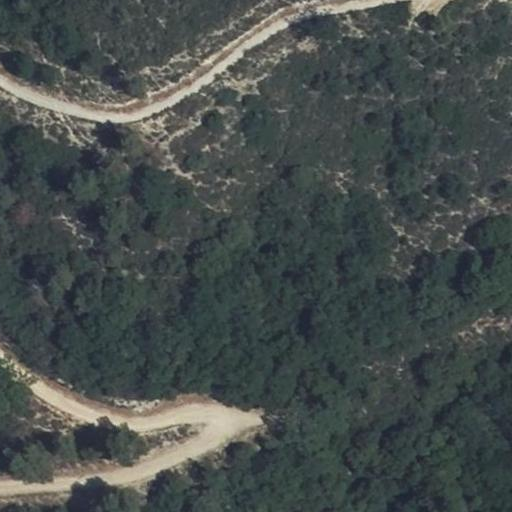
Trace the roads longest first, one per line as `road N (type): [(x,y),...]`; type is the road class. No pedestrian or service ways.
road 1 (track): [(0,490),(137,474),(196,455),(225,439),(231,425),(205,410),(106,422),(57,399),(0,353)]
road 2 (track): [(0,81),(14,93),(95,116),(141,114),(295,18),(391,0)]
